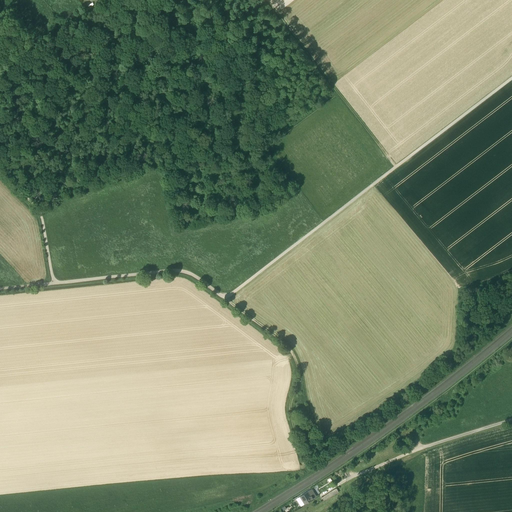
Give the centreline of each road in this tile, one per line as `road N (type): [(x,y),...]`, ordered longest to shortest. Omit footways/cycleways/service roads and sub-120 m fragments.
road 1 (track): [(395,167),(225,298),(176,270),(54,283)]
road 2 (track): [(308,469),(294,410),(303,379),(297,354),(225,298)]
road 3 (track): [(511,421),(338,484)]
road 4 (track): [(202,155),(98,183),(39,210)]
road 5 (track): [(339,94),(264,146),(202,155)]
road 6 (track): [(511,78),(395,167)]
road 7 (track): [(0,71),(111,0)]
